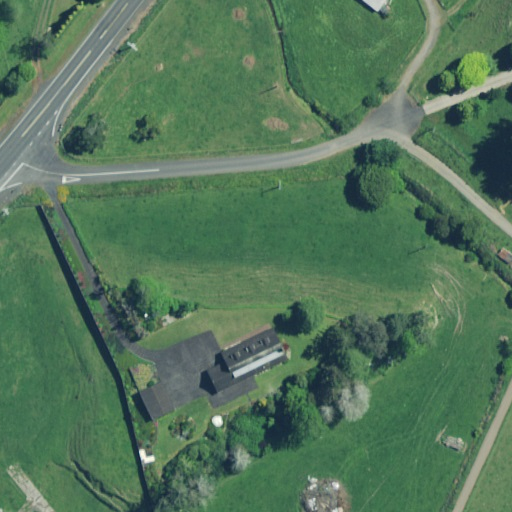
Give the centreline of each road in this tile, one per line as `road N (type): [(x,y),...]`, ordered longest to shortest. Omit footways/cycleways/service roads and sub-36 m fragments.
road 1 (unclassified): [(8,153),(72,173),(265,162),(315,153),(393,120)]
road 2 (unclassified): [(8,153),(128,0)]
